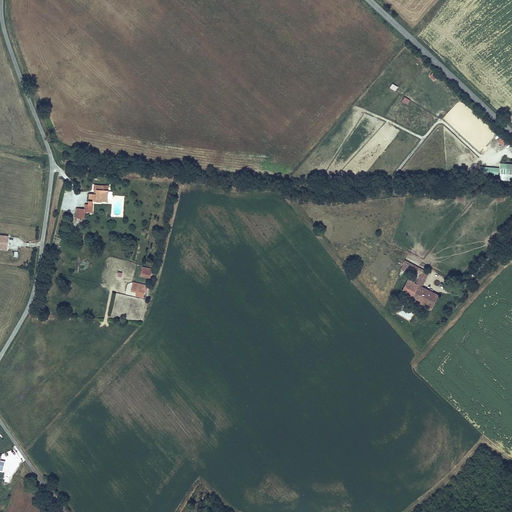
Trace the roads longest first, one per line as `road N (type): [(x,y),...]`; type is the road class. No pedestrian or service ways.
road 1 (unclassified): [(1,0),(4,32),(51,167),(36,283),(0,357)]
road 2 (tertiary): [(511,132),(368,0)]
